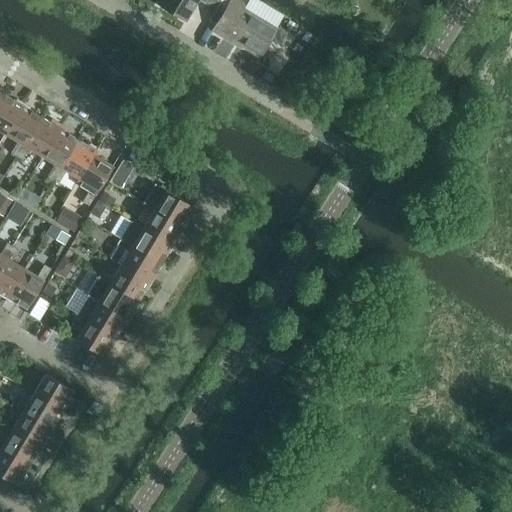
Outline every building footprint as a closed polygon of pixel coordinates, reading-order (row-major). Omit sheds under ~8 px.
[(185,21),(198,0),(161,0),(158,5),(185,21)] [(207,0),(205,4),(215,10),(217,7),(221,0),(207,0)] [(230,0),(234,0),(236,1),(237,0),(221,0),(217,7),(215,10),(210,18),(217,23),(230,0)] [(276,30),(242,9),(244,6),(236,1),(234,0),(230,0),(216,25),(227,32),(225,35),(260,56),(276,30)] [(22,104),(21,105),(5,94),(4,93),(0,100),(0,130),(5,134),(23,104),(22,104)] [(23,106),(24,105),(23,104),(5,134),(18,142),(11,153),(17,156),(41,115),(40,115),(23,106)] [(22,160),(29,148),(42,156),(60,127),(59,126),(58,127),(42,117),(42,116),(41,115),(17,156),(22,160)] [(55,164),(48,175),(54,178),(78,138),(77,137),(77,138),(60,128),(61,127),(60,127),(42,156),(55,164)] [(66,171),(78,178),(79,179),(94,154),(95,155),(97,150),(79,139),(79,138),(78,138),(54,178),(59,182),(66,171)] [(89,191),(82,202),(89,206),(113,166),(95,155),(94,154),(79,179),(78,178),(75,182),(89,191)] [(121,189),(134,166),(122,159),(109,182),(121,189)] [(195,208),(155,183),(143,203),(184,227),(185,226),(184,226),(195,208)] [(104,192),(99,200),(111,207),(116,199),(104,192)] [(11,201),(0,195),(0,215),(2,217),(11,201)] [(106,206),(99,201),(91,214),(99,218),(106,206)] [(15,203),(9,213),(23,221),(29,211),(15,203)] [(151,215),(143,228),(173,246),(173,245),(173,244),(183,228),(184,227),(143,203),(140,208),(151,215)] [(162,263),(171,246),(172,247),(173,246),(143,228),(132,221),(121,240),(162,264),(162,263)] [(51,225),(46,234),(54,238),(59,229),(51,225)] [(151,282),(150,281),(160,265),(161,266),(162,264),(121,240),(110,258),(121,265),(150,283),(151,282)] [(0,267),(13,246),(7,243),(0,254),(0,253),(0,267)] [(0,293),(6,297),(6,298),(24,268),(12,261),(18,250),(13,246),(0,267),(0,293)] [(64,256),(54,271),(65,278),(75,262),(64,256)] [(8,298),(26,309),(50,269),(44,265),(37,276),(24,268),(6,298),(7,299),(8,298)] [(113,278),(102,271),(99,277),(139,301),(140,300),(139,300),(149,283),(150,284),(150,283),(121,265),(113,278)] [(129,319),(128,318),(138,302),(139,302),(139,301),(99,277),(87,295),(128,320),(129,319)] [(48,283),(42,292),(51,297),(56,288),(48,283)] [(118,337),(117,337),(127,320),(128,321),(128,320),(87,295),(76,314),(117,338),(118,337)] [(105,357),(116,339),(117,338),(76,314),(73,319),(84,326),(76,339),(105,357)] [(75,391),(46,374),(34,393),(64,411),(64,410),(63,410),(75,391)] [(26,406),(15,399),(12,405),(52,430),(53,429),(52,428),(62,412),(63,412),(64,411),(34,393),(26,406)] [(8,410),(19,417),(11,430),(41,448),(42,447),(41,447),(51,430),(52,430),(12,405),(8,410)] [(4,443),(0,440),(0,448),(30,466),(31,466),(30,465),(40,448),(40,449),(41,448),(11,430),(4,443)] [(0,474),(18,485),(29,467),(30,466),(0,448),(0,474)]
